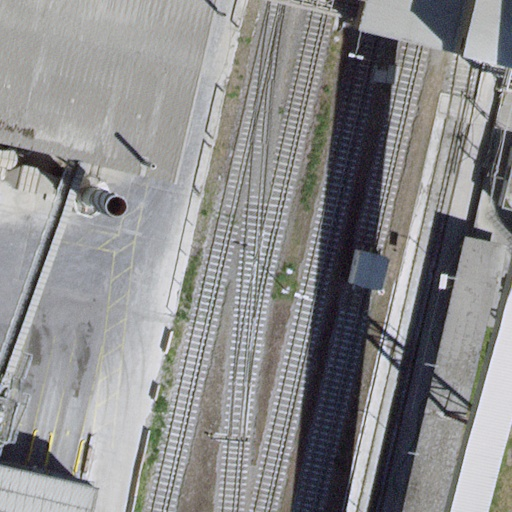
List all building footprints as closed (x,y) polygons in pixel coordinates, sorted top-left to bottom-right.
[(0,0),(0,133),(118,159),(152,0),(0,0)] [(459,0),(330,0),(327,16),(451,43),(459,0)] [(459,0),(451,43),(363,511),(407,511),(503,0),(459,0)] [(511,356),(501,354),(494,383),(511,387),(511,356)] [(0,511),(64,511),(72,476),(0,460),(0,511)]
